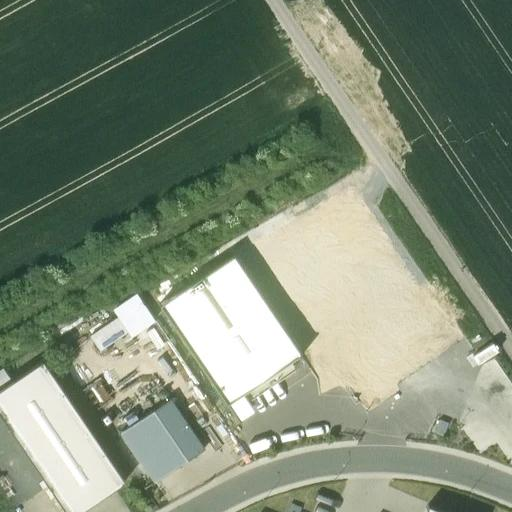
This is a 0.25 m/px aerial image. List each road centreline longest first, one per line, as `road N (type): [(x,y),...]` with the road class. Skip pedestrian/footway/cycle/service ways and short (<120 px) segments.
road 1 (track): [(269,0),(511,352)]
road 2 (unclassified): [(200,511),(264,478),(363,460),(439,464),(511,484)]
